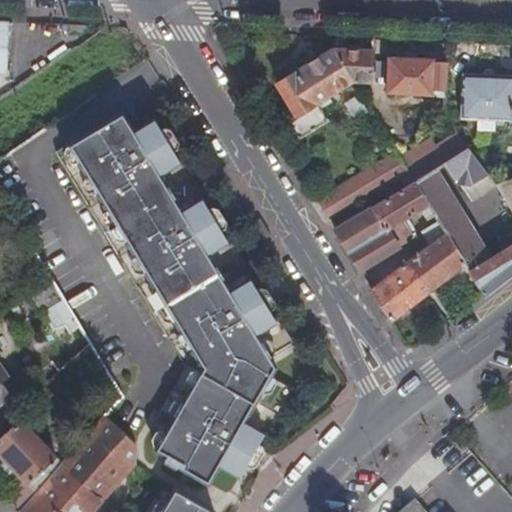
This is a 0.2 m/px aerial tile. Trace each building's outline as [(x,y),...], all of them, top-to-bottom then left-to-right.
[(330,99),(326,93),(349,77),(333,49),(275,83),(292,112),(284,117),(297,137),(325,120),(318,107),(330,99)] [(333,49),(349,77),(371,79),(372,50),(333,49)] [(389,57),(388,90),(446,93),(447,64),(431,63),(432,59),(389,57)] [(511,121),(511,76),(461,77),(461,121),(478,122),(478,131),(495,131),(495,122),(511,121)] [(261,80),(254,79),(247,84),(256,100),(264,95),(266,89),(261,80)] [(180,162),(154,119),(134,131),(123,108),(70,141),(211,363),(160,445),(156,452),(167,459),(164,464),(176,471),(177,469),(208,488),(219,470),(239,482),(265,440),(268,442),(296,396),(274,382),(277,366),(271,357),(294,343),(279,319),(276,321),(251,279),(254,278),(230,239),(228,241),(202,199),(205,197),(182,160),(180,162)] [(417,143),(431,168),(465,148),(456,132),(434,145),(429,136),(417,143)] [(156,443),(160,445),(211,363),(70,141),(58,149),(195,362),(153,429),(156,443)] [(482,175),(465,148),(431,168),(423,172),(411,178),(427,205),(433,213),(439,223),(444,232),(463,264),(481,293),(509,272),(511,269),(511,200),(510,197),(498,181),(494,181),(511,211),(511,237),(484,257),(454,207),(492,181),(486,182),(482,175)] [(403,164),(411,178),(423,172),(414,158),(403,164)] [(393,168),(403,183),(411,178),(403,164),(402,163),(393,168)] [(498,181),(511,177),(511,168),(494,173),(492,170),(482,175),(486,182),(492,181),(494,181),(498,181)] [(511,177),(498,181),(510,197),(511,200),(511,177)] [(405,216),(422,208),(427,205),(411,178),(403,183),(407,189),(411,187),(414,192),(335,230),(344,245),(358,269),(413,237),(406,225),(409,223),(405,216)] [(330,222),(359,207),(350,190),(321,207),(330,222)] [(427,205),(422,208),(427,216),(433,213),(427,205)] [(422,233),(430,244),(444,232),(439,223),(422,233)] [(444,232),(430,244),(371,291),(390,321),(463,264),(444,232)] [(86,344),(47,278),(20,297),(33,319),(38,316),(47,332),(60,325),(65,333),(39,356),(51,376),(74,355),(86,344)] [(91,353),(86,344),(74,355),(81,362),(91,353)] [(91,511),(134,466),(132,447),(96,418),(56,465),(32,493),(17,510),(19,511),(91,511)] [(0,458),(32,493),(56,465),(17,422),(0,436),(0,458)] [(159,511),(206,511),(171,492),(159,511)] [(422,511),(413,501),(399,511),(422,511)]
